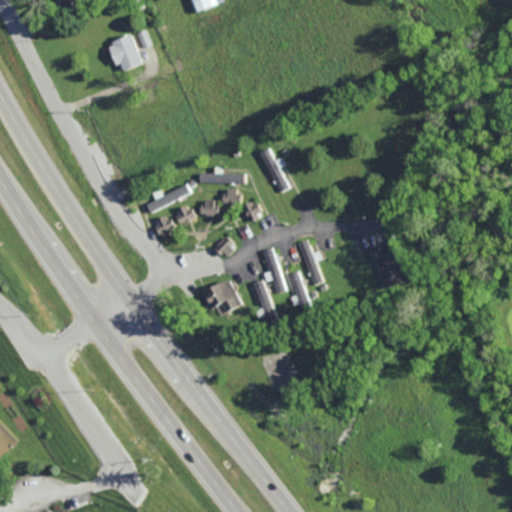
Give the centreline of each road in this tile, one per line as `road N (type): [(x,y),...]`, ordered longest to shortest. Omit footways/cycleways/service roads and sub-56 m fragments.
road 1 (primary): [(290,511),(73,217),(0,97)]
road 2 (primary): [(0,174),(107,340),(238,511)]
road 3 (residential): [(96,323),(166,277),(58,111),(1,0)]
road 4 (residential): [(166,277),(230,262),(292,229),(379,223)]
